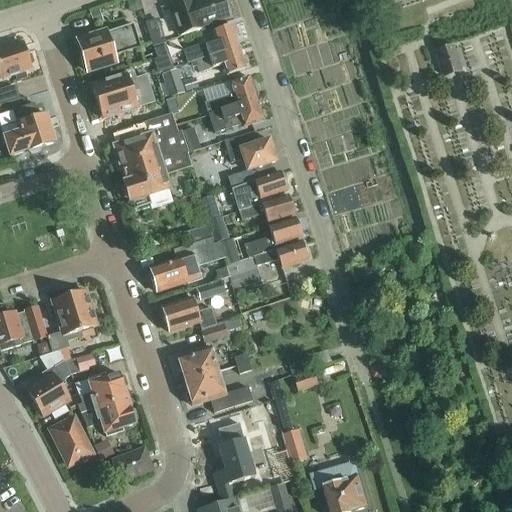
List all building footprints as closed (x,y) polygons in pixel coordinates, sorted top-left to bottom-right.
[(142,9),(139,0),(128,0),(127,1),(129,8),(136,11),(142,9)] [(215,19),(227,15),(222,0),(210,0),(191,6),(189,0),(178,0),(170,3),(173,15),(178,32),(216,21),(215,19)] [(273,27),(300,123),(360,106),(347,61),(318,69),(313,53),(321,51),(311,17),(321,14),(317,0),(306,0),(288,5),(292,22),(273,27)] [(147,26),(153,46),(167,42),(160,22),(147,26)] [(132,26),(76,43),(81,58),(78,62),(81,69),(84,70),(85,73),(114,64),(113,58),(139,50),(132,26)] [(190,63),(238,48),(234,36),(236,36),(234,29),(232,30),(231,26),(211,32),(215,43),(192,50),(187,52),(190,63)] [(0,77),(30,68),(23,45),(4,51),(4,48),(0,49),(0,77)] [(241,57),(238,48),(190,63),(192,66),(196,65),(198,71),(222,64),(225,75),(245,69),(243,65),(245,65),(243,57),(241,57)] [(451,48),(434,53),(442,77),(459,72),(451,48)] [(174,70),(169,56),(157,60),(153,61),(158,75),(174,70)] [(185,94),(177,70),(162,75),(169,99),(185,94)] [(144,77),(133,81),(132,76),(90,89),(95,105),(93,108),(96,117),(99,117),(100,119),(136,108),(147,105),(142,89),(147,87),(144,77)] [(201,117),(223,109),(254,99),(247,77),(228,83),(232,94),(204,103),(205,107),(198,109),(201,117)] [(254,99),(223,109),(201,117),(205,130),(238,120),(237,116),(239,116),(242,126),(261,120),(254,99)] [(39,148),(54,143),(45,115),(37,117),(33,104),(12,111),(19,132),(3,137),(9,156),(24,151),(25,153),(28,152),(31,154),(39,151),(39,148)] [(146,138),(114,148),(125,184),(123,184),(124,187),(122,190),(124,198),(128,199),(129,202),(131,201),(133,209),(140,207),(143,219),(152,215),(150,209),(171,202),(163,176),(191,167),(180,133),(175,135),(169,118),(142,126),(146,138)] [(245,171),(224,178),(228,190),(252,182),(273,175),(269,163),(274,162),(268,140),(252,145),(250,138),(236,142),(236,143),(234,144),(232,139),(224,142),(231,165),(242,161),(245,171)] [(273,175),(252,182),(255,191),(234,198),(238,211),(270,201),(268,198),(285,192),(282,184),(284,182),(282,176),(279,176),(278,173),(273,175)] [(265,223),(292,215),(291,212),(293,210),(292,206),(289,205),(286,196),(270,201),(238,211),(241,222),(263,215),(265,223)] [(206,223),(214,220),(213,218),(219,217),(213,197),(204,199),(195,202),(203,224),(206,223)] [(212,241),(217,240),(227,237),(222,218),(215,220),(214,220),(206,223),(210,233),(208,233),(210,239),(211,238),(212,241)] [(254,257),(274,250),(273,246),(299,238),(297,230),(299,227),(297,222),(294,222),(293,219),(267,227),(270,238),(243,246),(247,259),(254,257)] [(222,259),(217,240),(212,241),(175,252),(177,260),(148,269),(150,274),(148,276),(150,282),(153,282),(156,293),(197,280),(193,267),(222,259)] [(219,243),(226,266),(237,262),(231,240),(219,243)] [(254,257),(257,268),(278,262),(280,269),(307,260),(306,258),(308,256),(307,251),(303,250),(300,242),(274,250),(254,257)] [(261,283),(257,268),(254,257),(247,259),(237,262),(226,266),(224,266),(225,268),(228,278),(229,279),(230,279),(230,278),(238,276),(242,289),(261,283)] [(196,290),(199,302),(225,294),(221,282),(211,285),(196,290)] [(46,338),(46,339),(50,353),(58,351),(65,349),(67,348),(65,342),(80,337),(78,333),(94,328),(83,292),(81,293),(78,290),(70,292),(69,296),(52,301),(62,333),(47,337),(46,338)] [(165,323),(168,333),(213,319),(210,309),(196,313),(192,299),(161,309),(162,314),(161,316),(163,322),(165,323)] [(23,314),(17,316),(16,312),(3,316),(0,314),(0,351),(22,345),(22,346),(32,343),(33,344),(46,339),(46,338),(47,337),(38,308),(23,312),(23,314)] [(254,323),(262,321),(259,314),(252,316),(254,323)] [(204,345),(227,338),(223,325),(200,333),(204,345)] [(58,351),(62,362),(63,364),(71,362),(65,349),(58,351)] [(183,383),(216,372),(209,349),(176,359),(177,362),(174,365),(177,373),(180,373),(183,383)] [(53,367),(62,362),(58,351),(50,353),(51,354),(38,359),(48,373),(54,369),(53,367)] [(327,352),(308,358),(312,368),(330,362),(327,352)] [(234,366),(246,362),(244,355),(232,359),(234,366)] [(68,375),(78,372),(78,375),(95,370),(91,356),(74,361),(71,362),(63,364),(68,375)] [(291,375),(312,368),(308,358),(288,365),(291,375)] [(68,375),(63,364),(62,362),(53,367),(54,369),(56,373),(25,392),(40,416),(67,400),(59,386),(64,383),(62,380),(68,376),(68,375)] [(246,362),(234,366),(237,375),(249,371),(246,362)] [(216,374),(216,372),(183,383),(186,394),(184,396),(187,405),(190,405),(190,407),(209,401),(213,415),(252,403),(247,388),(229,394),(223,396),(216,374)] [(292,379),(297,393),(318,386),(313,372),(292,379)] [(70,404),(66,406),(69,412),(77,408),(80,414),(129,399),(126,388),(127,386),(124,378),(122,377),(121,374),(104,380),(103,376),(87,381),(91,394),(79,398),(81,404),(76,406),(73,400),(69,402),(70,404)] [(234,374),(222,374),(223,391),(235,390),(234,374)] [(135,411),(133,411),(129,399),(80,414),(86,427),(100,423),(104,438),(121,433),(119,429),(137,424),(136,423),(138,420),(135,411)] [(67,467),(71,465),(91,454),(72,419),(49,432),(67,467)] [(307,461),(298,431),(281,436),(290,466),(307,461)] [(221,504),(235,499),(230,486),(255,478),(243,439),(218,447),(225,472),(213,476),(221,504)] [(104,444),(94,448),(100,461),(110,457),(104,444)] [(143,452),(112,462),(119,483),(150,473),(143,452)] [(353,511),(366,508),(357,477),(356,477),(352,465),(311,477),(314,490),(322,488),(329,511),(353,511)] [(268,490),(269,491),(274,511),(291,511),(284,485),(268,490)] [(238,511),(235,499),(221,504),(196,511),(238,511)]
